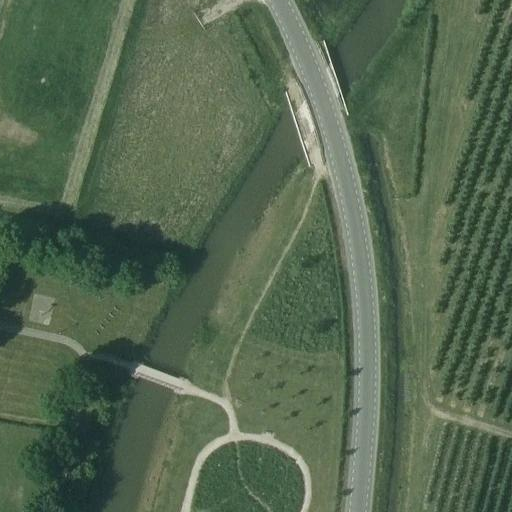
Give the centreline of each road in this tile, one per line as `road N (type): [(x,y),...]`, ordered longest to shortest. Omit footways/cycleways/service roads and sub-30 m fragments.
road 1 (tertiary): [(357,511),(365,322),(331,135)]
road 2 (tertiary): [(275,0),(331,135)]
